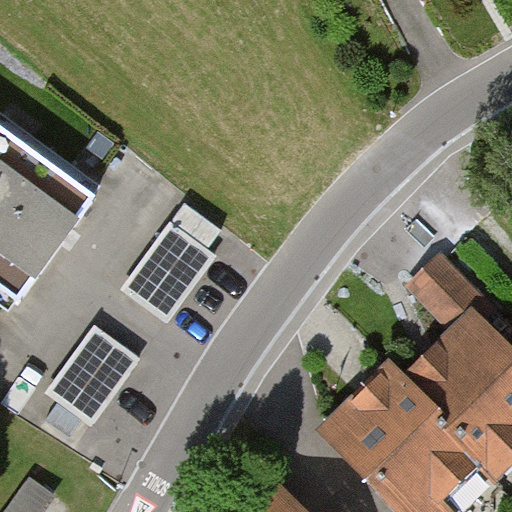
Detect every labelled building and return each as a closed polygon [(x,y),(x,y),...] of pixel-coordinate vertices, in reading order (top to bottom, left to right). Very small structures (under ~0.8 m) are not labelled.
[(88,208),(0,143),(0,297),(15,308),(88,208)] [(128,285),(174,318),(224,251),(179,217),(128,285)] [(475,304),(442,269),(414,295),(446,330),(475,304)] [(92,440),(146,349),(99,321),(46,412),(92,440)] [(511,369),(467,325),(403,387),(495,484),(511,467),(511,369)] [(403,387),(394,377),(327,441),(394,511),(465,511),(495,484),(403,387)] [(36,474),(9,511),(45,511),(61,491),(36,474)] [(290,511),(277,498),(261,511),(290,511)]
